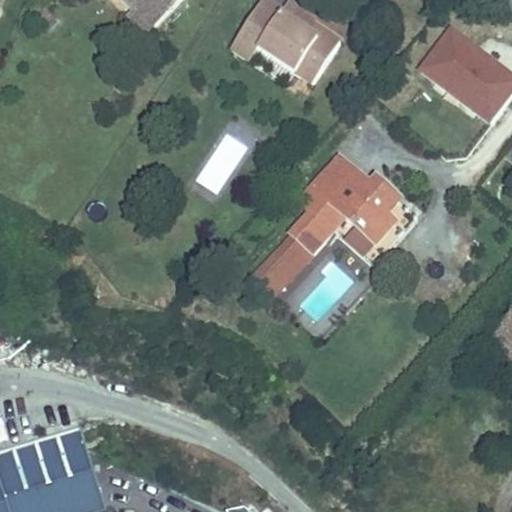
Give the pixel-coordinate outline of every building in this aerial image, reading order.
[(156,29),(185,0),(128,0),(140,12),(156,29)] [(313,89),(341,47),(312,27),(303,21),(305,18),(290,7),(284,15),(265,2),(232,52),(251,65),(259,53),(313,89)] [(49,33),(59,19),(39,4),(29,17),(49,33)] [(156,29),(140,12),(131,21),(147,37),(156,29)] [(314,23),(305,18),(303,21),(312,27),(314,23)] [(511,99),(511,73),(454,28),(420,70),(491,126),(511,99)] [(249,148),(226,134),(195,182),(218,197),(249,148)] [(375,270),(418,222),(378,185),(372,191),(365,198),(351,186),(358,178),(341,163),(301,206),(314,218),(294,240),(314,258),(335,234),(375,270)] [(372,191),(358,178),(351,186),(365,198),(372,191)] [(511,358),(511,320),(493,344),(511,358)] [(0,454),(0,511),(107,511),(82,429),(0,454)]
